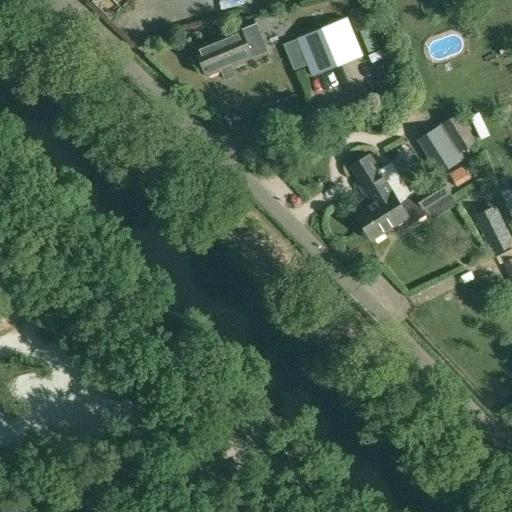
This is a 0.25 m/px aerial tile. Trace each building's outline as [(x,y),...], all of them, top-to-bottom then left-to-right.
[(356,31),(373,25),(366,7),(349,14),(356,31)] [(347,20),(296,40),(311,78),(362,57),(352,33),(347,20)] [(256,23),(199,49),(194,51),(206,79),(269,51),(256,23)] [(417,139),(439,175),(464,159),(459,151),(473,143),(456,115),(417,139)] [(354,213),(363,227),(400,202),(379,170),(368,153),(348,166),(371,202),(354,213)] [(400,202),(363,227),(372,240),(402,220),(406,227),(426,214),(422,207),(449,189),(440,176),(400,202)] [(511,242),(494,207),(473,218),(493,256),(511,246),(511,242)] [(511,257),(503,263),(511,280),(511,257)]
